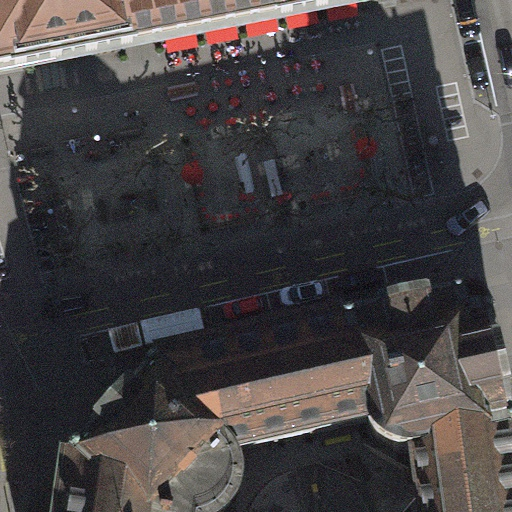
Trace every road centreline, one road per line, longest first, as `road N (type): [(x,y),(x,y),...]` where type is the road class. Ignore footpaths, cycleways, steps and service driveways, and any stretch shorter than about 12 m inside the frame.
road 1 (residential): [(511,200),(0,321)]
road 2 (residential): [(485,0),(511,122)]
